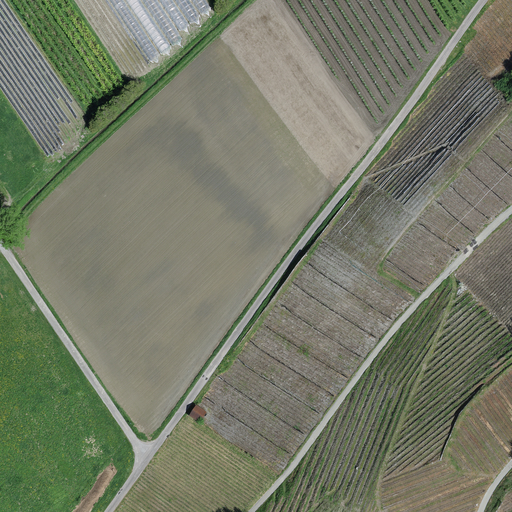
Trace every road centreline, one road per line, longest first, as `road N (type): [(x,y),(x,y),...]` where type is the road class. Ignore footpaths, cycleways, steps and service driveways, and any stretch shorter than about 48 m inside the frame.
road 1 (unclassified): [(110,511),(483,0)]
road 2 (track): [(252,511),(410,311),(511,208)]
